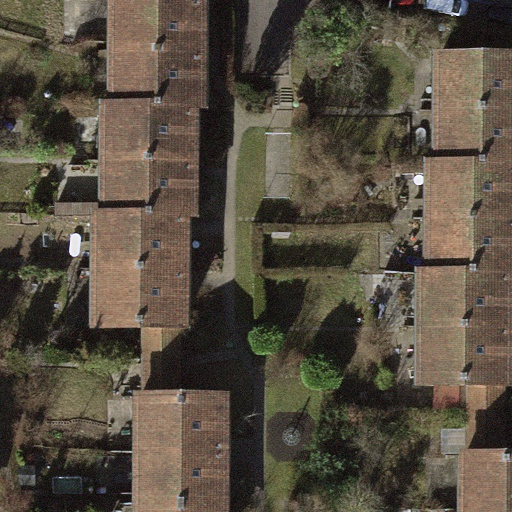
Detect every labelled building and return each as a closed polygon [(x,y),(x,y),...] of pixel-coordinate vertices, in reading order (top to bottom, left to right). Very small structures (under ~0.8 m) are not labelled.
[(193,0),(108,0),(108,108),(98,108),(98,215),(90,215),(90,329),(139,330),(170,330),(175,330),(175,220),(183,220),(184,111),(194,111),(193,0)] [(511,52),(432,53),(433,165),(423,165),(424,275),(413,275),(414,387),(464,387),(494,386),(500,386),(499,277),(509,277),(508,168),(511,167),(511,52)] [(170,395),(170,330),(139,330),(139,395),(170,395)] [(495,454),(494,386),(464,387),(464,454),(495,454)] [(139,395),(134,394),(133,511),(215,511),(215,395),(170,395),(139,395)] [(464,454),(456,454),(456,511),(511,511),(511,453),(495,454),(464,454)]
